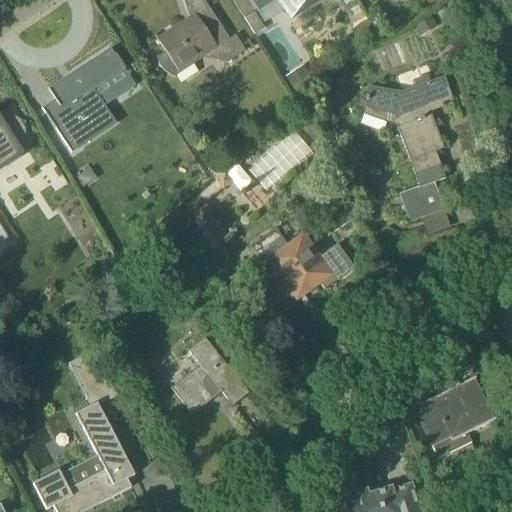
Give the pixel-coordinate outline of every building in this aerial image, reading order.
[(229,40),(202,0),(184,0),(183,1),(189,18),(157,38),(155,35),(154,36),(165,54),(157,60),(157,62),(160,66),(161,68),(163,71),(165,73),(168,75),(170,76),(174,77),(203,59),(217,62),(226,64),(245,52),(235,36),(229,40)] [(236,0),(233,2),(254,35),(264,29),(254,13),(259,10),(258,8),(271,0),(284,0),(295,17),(321,0),(236,0)] [(429,15),(413,26),(421,38),(437,27),(429,15)] [(72,80),(51,94),(68,121),(55,129),(71,154),(78,149),(77,148),(113,123),(93,91),(125,70),(111,50),(91,63),(91,62),(69,76),(72,80)] [(308,75),(290,87),(296,95),(314,83),(308,75)] [(450,98),(443,79),(400,95),(368,89),(364,111),(363,116),(383,123),(384,114),(392,116),(419,188),(399,196),(409,224),(443,211),(433,183),(445,179),(435,153),(443,150),(428,110),(433,108),(429,98),(437,95),(441,105),(451,101),(450,98)] [(0,118),(0,166),(20,154),(16,148),(19,146),(21,144),(23,142),(24,140),(25,137),(25,133),(25,129),(24,126),(23,124),(21,123),(16,119),(10,117),(3,117),(0,118)] [(198,197),(186,207),(194,224),(202,217),(205,205),(198,197)] [(282,299),(284,301),(286,301),(290,301),(294,299),(296,302),(320,285),(324,291),(354,270),(337,246),(319,258),(303,236),(267,262),(282,283),(279,285),(278,288),(277,291),(278,295),(279,297),(282,299)] [(247,395),(203,341),(189,353),(199,366),(197,368),(198,369),(170,392),(192,417),(193,415),(221,392),(232,406),(247,395)] [(493,421),(473,381),(475,380),(475,379),(492,370),(479,345),(458,356),(470,381),(459,387),(458,385),(451,388),(452,390),(421,405),(423,406),(427,414),(417,418),(426,436),(432,448),(450,439),(451,442),(496,420),(496,419),(493,421)] [(94,352),(69,365),(86,401),(112,388),(94,352)] [(51,504),(54,511),(78,511),(124,490),(119,480),(131,475),(96,403),(75,414),(103,470),(66,488),(57,469),(31,482),(43,508),(51,504)] [(419,511),(411,486),(391,493),(390,489),(367,497),(366,492),(362,493),(348,498),(349,503),(326,511),(419,511)]
